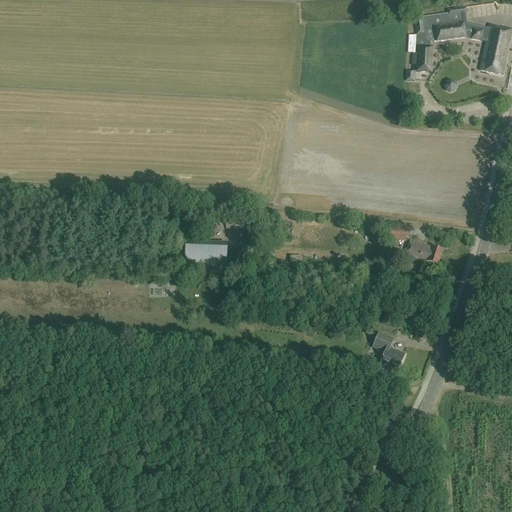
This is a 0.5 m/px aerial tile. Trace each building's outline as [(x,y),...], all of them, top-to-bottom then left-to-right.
[(503,76),(511,30),(490,25),(489,28),(467,24),(465,14),(466,14),(466,8),(447,10),(448,13),(422,17),(421,13),(414,14),(416,35),(424,34),(424,40),(427,42),(433,41),(433,42),(465,38),(464,32),(472,33),(471,39),(481,41),(481,39),(487,40),(480,71),(503,76)] [(431,73),(432,48),(418,47),(418,54),(413,53),(412,65),(417,65),(417,72),(431,73)] [(415,71),(406,71),(406,81),(414,82),(415,71)] [(447,88),(453,92),(457,87),(451,83),(447,88)] [(226,219),(225,224),(225,229),(240,230),(240,220),(226,219)] [(220,220),(208,224),(204,226),(208,236),(224,231),(220,220)] [(405,241),(407,231),(391,229),(389,240),(405,241)] [(232,263),(239,267),(250,243),(243,240),(232,263)] [(442,250),(430,246),(430,247),(410,240),(405,253),(425,260),(437,265),(442,250)] [(242,262),(246,263),(254,245),(250,244),(242,262)] [(293,259),(294,268),(305,268),(305,258),(293,259)] [(385,353),(381,364),(398,370),(404,354),(389,349),(393,339),(378,333),(372,348),(385,353)] [(348,362),(336,359),(336,356),(322,354),(320,366),(334,368),(335,366),(347,368),(348,362)]
